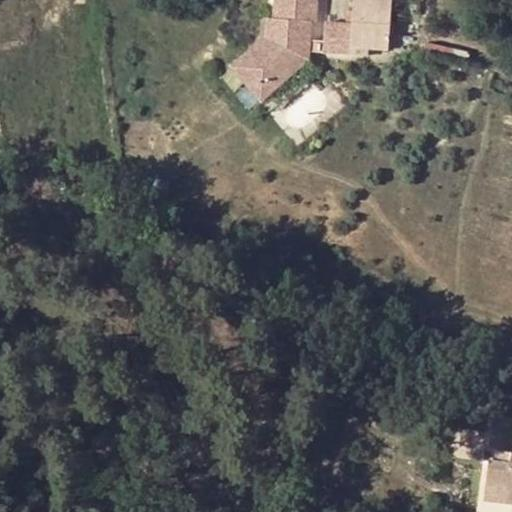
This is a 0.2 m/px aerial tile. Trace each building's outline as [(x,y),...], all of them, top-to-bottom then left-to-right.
[(392,0),(388,0),(354,0),(353,23),(327,21),(325,40),(311,39),(312,21),(317,21),(317,0),(276,0),(276,19),(268,19),(267,38),(242,58),(242,59),(266,85),(282,72),(288,78),(310,59),(311,51),(352,53),(353,46),(370,47),(389,48),(392,0)] [(370,47),(353,46),(352,53),(369,54),(370,47)] [(266,85),(242,59),(235,66),(264,99),(288,78),(282,72),(266,85)] [(511,416),(491,415),(488,447),(500,448),(498,459),(490,458),(488,484),(507,486),(506,502),(511,502),(511,416)] [(488,484),(486,500),(506,502),(507,486),(488,484)]
